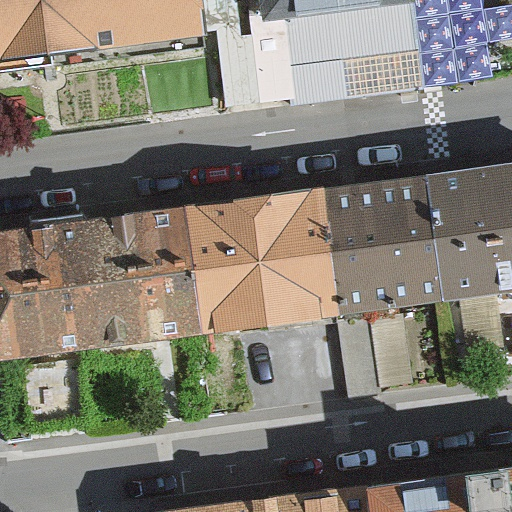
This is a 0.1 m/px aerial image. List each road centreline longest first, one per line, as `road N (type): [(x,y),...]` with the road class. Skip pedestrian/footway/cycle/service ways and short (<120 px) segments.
road 1 (residential): [(0,482),(511,427)]
road 2 (residential): [(432,127),(0,177)]
